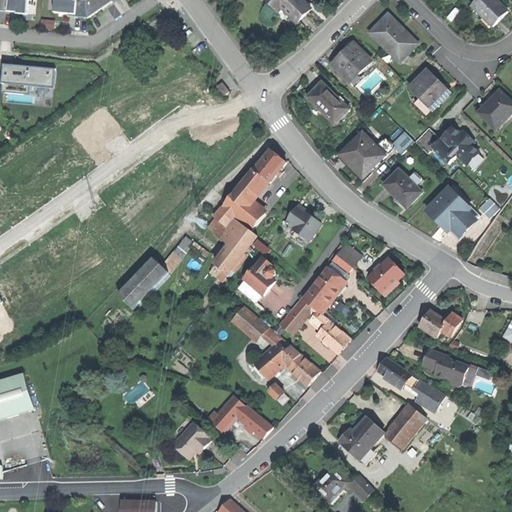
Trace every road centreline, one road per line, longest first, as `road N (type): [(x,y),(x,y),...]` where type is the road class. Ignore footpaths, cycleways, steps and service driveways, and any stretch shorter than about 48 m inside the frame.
road 1 (residential): [(444,266),(365,361),(206,507)]
road 2 (residential): [(0,248),(163,126),(259,96)]
road 3 (residential): [(259,96),(325,181),(444,266)]
road 4 (residential): [(206,507),(182,486),(0,490)]
road 5 (residential): [(157,0),(90,43),(0,34)]
road 6 (residential): [(363,0),(259,96)]
road 7 (residential): [(408,0),(455,46),(481,53),(511,42)]
